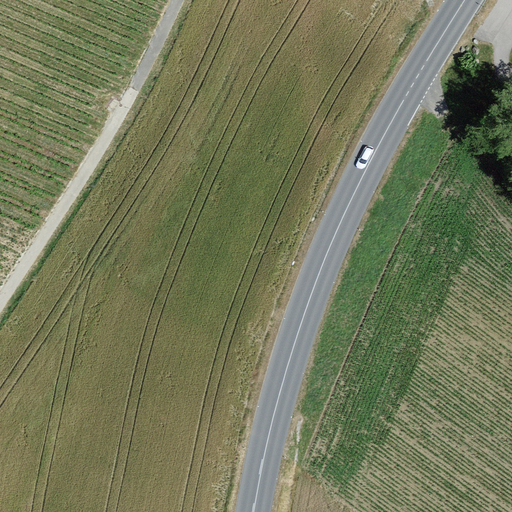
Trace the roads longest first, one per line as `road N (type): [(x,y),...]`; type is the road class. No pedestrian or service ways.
road 1 (secondary): [(253,511),(283,335),(336,215),(464,0)]
road 2 (track): [(0,314),(122,129),(182,0)]
